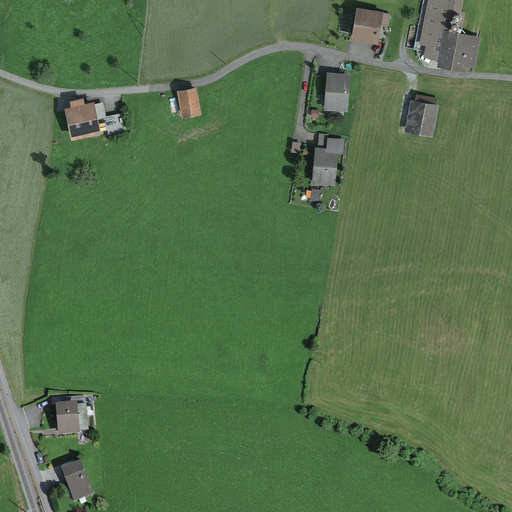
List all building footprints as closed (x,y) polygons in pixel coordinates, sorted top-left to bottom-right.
[(428,0),(421,40),(428,41),(425,53),(440,56),(439,62),(473,68),(480,35),(457,31),(463,0),(428,0)] [(356,8),(352,35),(379,39),(381,22),(389,23),(390,13),(356,8)] [(349,74),(328,72),(326,105),(346,106),(349,74)] [(197,86),(182,89),(187,114),(202,111),(197,86)] [(412,99),(407,127),(430,131),(435,104),(412,99)] [(91,103),(66,108),(71,134),(96,130),(91,103)] [(317,140),(313,182),(334,184),(337,149),(343,150),(344,142),(317,140)] [(53,408),(57,441),(81,438),(77,405),(53,408)] [(64,467),(76,503),(93,498),(80,462),(64,467)]
